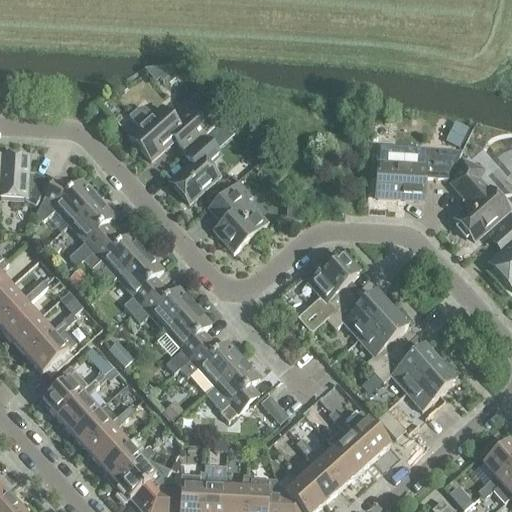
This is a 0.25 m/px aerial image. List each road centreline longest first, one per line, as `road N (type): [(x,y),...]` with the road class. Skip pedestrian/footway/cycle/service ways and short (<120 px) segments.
road 1 (residential): [(511,353),(404,240),(326,236),(250,293),(226,294),(85,140),(0,130)]
road 2 (residential): [(386,511),(511,398)]
road 3 (unknown): [(243,296),(333,389)]
road 4 (residential): [(77,511),(0,417)]
